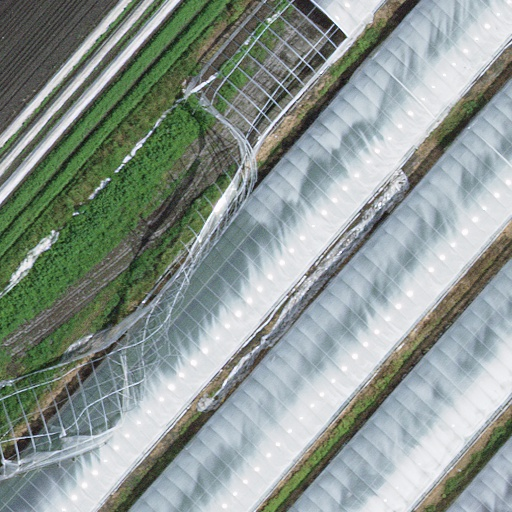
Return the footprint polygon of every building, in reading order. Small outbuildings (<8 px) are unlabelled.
[(264,0),(0,309),(0,446),(381,0),(264,0)] [(0,511),(104,511),(511,31),(511,0),(415,0),(0,489),(0,511)] [(511,65),(130,511),(258,511),(511,215),(511,65)] [(511,250),(296,511),(423,511),(511,404),(511,250)] [(511,511),(511,436),(448,511),(511,511)]
